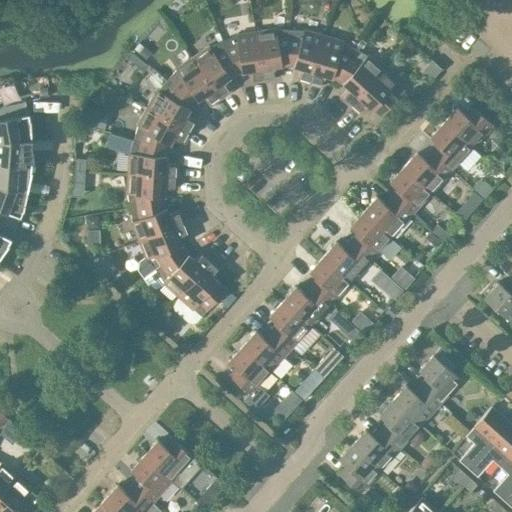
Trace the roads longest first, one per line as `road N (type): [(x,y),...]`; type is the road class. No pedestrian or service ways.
road 1 (residential): [(272,250),(221,203),(219,148),(252,115),(291,114),(351,163)]
road 2 (residential): [(283,478),(311,447),(310,425),(437,286)]
road 3 (residential): [(16,284),(60,193),(59,98)]
road 4 (residential): [(172,379),(269,271),(272,250)]
road 5 (residential): [(351,163),(367,159),(462,59)]
road 6 (residential): [(283,478),(172,379)]
road 7 (residential): [(135,422),(34,328)]
